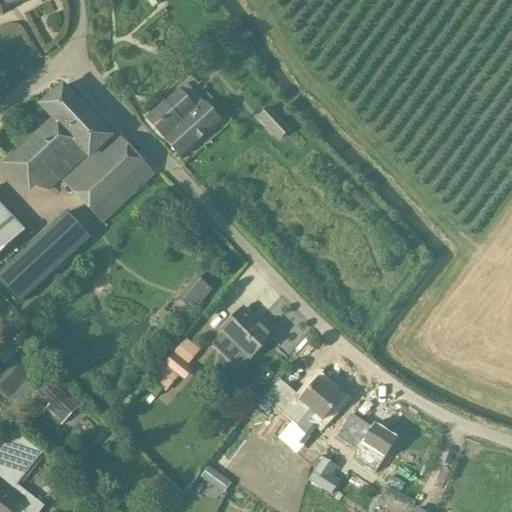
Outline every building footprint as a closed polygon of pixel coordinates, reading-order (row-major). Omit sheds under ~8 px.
[(0,0),(0,11),(0,10),(30,0),(0,0)] [(86,155),(89,158),(110,138),(108,135),(63,88),(41,107),(55,122),(17,157),(49,191),(86,155)] [(219,122),(199,99),(194,104),(180,89),(147,120),(180,157),(219,122)] [(290,131),(269,109),(258,119),(279,142),(290,131)] [(89,158),(63,183),(101,224),(152,175),(114,135),(110,138),(89,158)] [(0,255),(26,231),(0,202),(0,255)] [(66,214),(0,275),(0,283),(19,304),(90,240),(66,214)] [(211,294),(196,280),(180,299),(196,312),(211,294)] [(219,332),(221,334),(247,360),(248,361),(271,338),(242,309),(219,332)] [(185,338),(151,378),(166,390),(199,350),(185,338)] [(34,392),(49,407),(45,411),(61,426),(79,408),(48,378),(34,392)] [(322,421),(340,401),(318,381),(302,400),(291,391),(276,409),(298,427),(311,412),(322,421)] [(374,426),(372,430),(351,417),(337,438),(379,466),(384,459),(384,460),(397,441),(374,426)] [(41,455),(32,447),(20,437),(10,429),(0,440),(0,511),(40,511),(44,508),(16,486),(41,455)] [(324,450),(309,437),(295,453),(311,466),(324,450)] [(293,488),(303,476),(273,449),(262,460),(293,488)] [(322,459),(309,480),(330,493),(338,481),(330,476),(335,468),(322,459)] [(200,480),(222,496),(230,485),(208,469),(200,480)]
